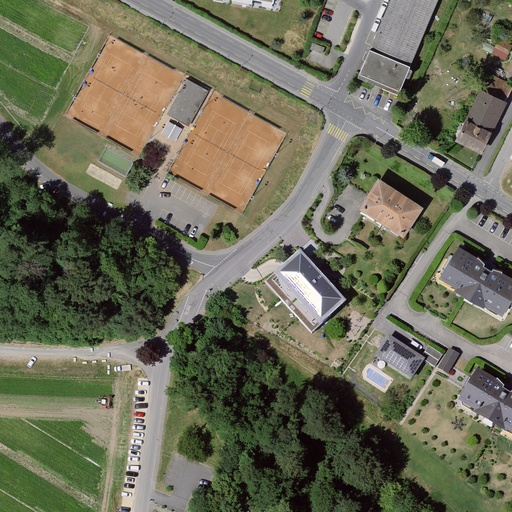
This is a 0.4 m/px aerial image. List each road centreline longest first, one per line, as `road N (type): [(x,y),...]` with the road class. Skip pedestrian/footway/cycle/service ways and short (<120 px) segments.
road 1 (residential): [(225,273),(38,170),(0,126)]
road 2 (unclassified): [(141,0),(351,111)]
road 3 (residential): [(225,273),(291,213),(351,111)]
road 4 (unclassified): [(0,350),(167,349)]
road 5 (residential): [(139,511),(167,349)]
road 6 (unclassified): [(351,111),(485,194)]
